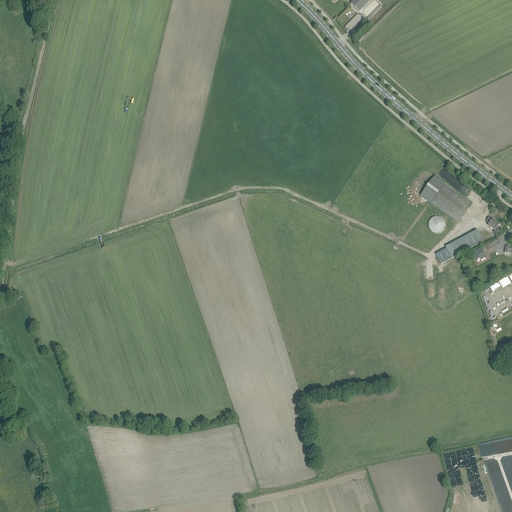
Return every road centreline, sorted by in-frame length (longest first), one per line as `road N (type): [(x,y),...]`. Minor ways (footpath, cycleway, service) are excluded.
road 1 (track): [(0,289),(22,137),(54,0)]
road 2 (secondary): [(511,196),(372,81),(296,0)]
